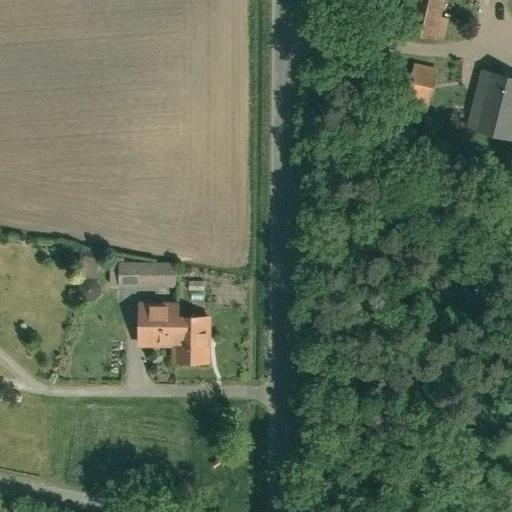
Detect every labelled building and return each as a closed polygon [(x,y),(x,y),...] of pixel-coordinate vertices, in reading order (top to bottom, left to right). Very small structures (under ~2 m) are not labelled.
[(431,0),(422,32),(448,39),(458,0),(431,0)] [(429,110),(440,67),(417,61),(405,103),(429,110)] [(511,72),(490,66),(473,130),(511,140),(511,72)] [(182,258),(127,259),(128,284),(182,283),(182,258)] [(191,300),(148,301),(149,342),(180,341),(181,360),(218,359),(217,309),(191,310),(191,300)]
